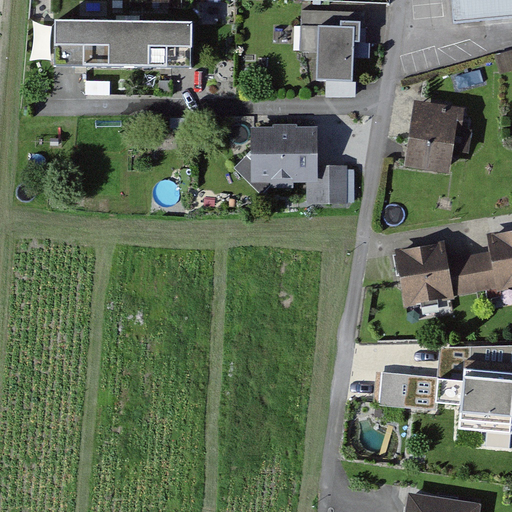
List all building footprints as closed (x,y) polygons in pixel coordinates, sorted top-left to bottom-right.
[(511,0),(460,0),(463,22),(511,17),(511,0)] [(206,19),(58,19),(58,76),(206,76),(206,19)] [(364,22),(328,19),(323,80),(360,82),(364,22)] [(35,22),(34,59),(51,59),(52,22),(35,22)] [(463,108),(420,105),(415,170),(458,173),(463,108)] [(322,125),(259,129),(262,180),(326,176),(322,125)] [(511,234),(493,238),(495,251),(453,258),(451,244),(403,252),(412,307),(511,291),(511,234)] [(511,364),(474,361),(468,431),(511,434),(511,364)] [(474,511),(475,506),(414,495),(411,511),(474,511)]
